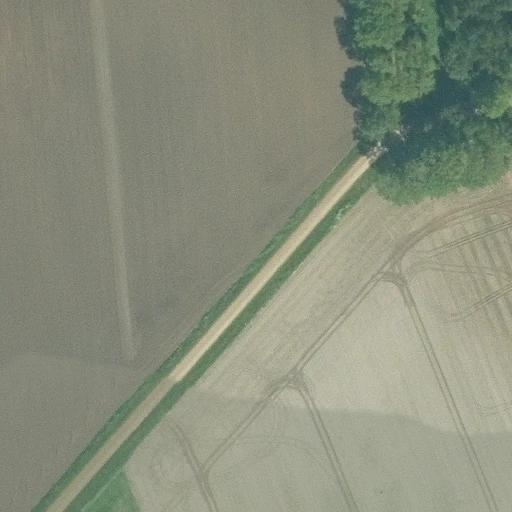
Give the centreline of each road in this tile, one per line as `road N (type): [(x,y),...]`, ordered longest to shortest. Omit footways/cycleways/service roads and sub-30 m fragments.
road 1 (unclassified): [(53,511),(367,155),(397,130),(511,95)]
road 2 (track): [(395,0),(397,130)]
